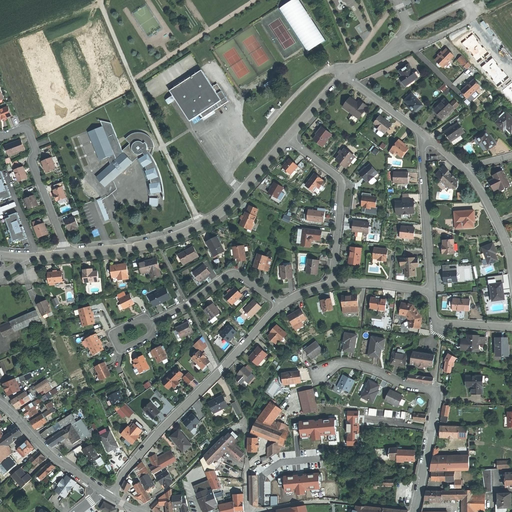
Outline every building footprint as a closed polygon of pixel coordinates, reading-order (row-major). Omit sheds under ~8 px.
[(304,0),(293,0),(282,8),(307,45),(311,52),(330,39),(304,0)] [(440,61),(439,62),(439,63),(446,70),(447,69),(453,63),(457,58),(450,52),(446,56),(444,59),(443,58),(442,59),(440,61)] [(463,56),(458,60),(463,65),(468,61),(463,56)] [(463,65),(462,66),(467,71),(472,66),(468,61),(463,65)] [(409,65),(400,71),(403,76),(401,78),(403,81),(407,86),(419,78),(416,74),(413,70),(409,65)] [(174,86),(170,89),(174,94),(173,94),(191,121),(201,115),(212,108),(215,112),(230,102),(223,92),(219,95),(214,88),(205,73),(201,68),(189,76),(191,78),(176,88),(174,86)] [(189,76),(174,86),(176,88),(191,78),(189,76)] [(472,85),(464,94),(469,99),(481,87),(475,80),(473,82),(471,84),(472,85)] [(278,81),(270,86),(274,92),(282,86),(278,81)] [(471,84),(463,92),(464,94),(472,85),(471,84)] [(219,85),(214,88),(219,95),(223,92),(219,85)] [(412,94),(405,101),(410,107),(412,108),(410,109),(415,114),(424,106),(412,94)] [(350,98),(344,107),(353,114),(354,112),(360,117),(365,109),(367,106),(364,104),(362,103),(360,105),(357,103),(350,98)] [(446,100),(433,111),(437,115),(439,117),(440,116),(444,120),(455,109),(451,105),(446,100)] [(7,107),(0,109),(0,119),(11,116),(7,107)] [(212,108),(201,115),(204,119),(215,112),(212,108)] [(511,117),(508,112),(497,123),(504,131),(507,128),(511,133),(511,117)] [(460,115),(450,122),(453,127),(459,124),(463,121),(460,115)] [(387,121),(381,117),(376,124),(378,126),(376,128),(382,132),(382,131),(383,130),(387,133),(393,126),(387,121)] [(104,126),(92,131),(95,139),(99,137),(100,139),(96,141),(97,145),(99,149),(104,147),(105,149),(100,151),(101,154),(103,159),(110,157),(112,164),(105,170),(106,171),(105,175),(108,179),(111,179),(112,181),(133,162),(130,159),(137,154),(142,151),(146,156),(141,159),(145,167),(146,166),(148,171),(147,171),(149,180),(151,179),(152,184),(151,184),(152,194),(154,194),(162,192),(161,183),(162,182),(161,174),(159,169),(157,164),(152,156),(148,150),(149,147),(155,148),(154,144),(153,141),(152,140),(151,138),(149,136),(147,134),(143,133),(141,132),(137,132),(134,134),(126,138),(131,144),(123,150),(112,122),(101,121),(104,126)] [(459,124),(453,127),(446,133),(449,138),(452,142),(461,136),(465,133),(459,124)] [(315,137),(313,139),(323,147),(326,143),(332,135),(322,127),(317,134),(315,137)] [(487,131),(477,138),(481,144),(483,142),(485,146),(489,150),(497,145),(487,131)] [(461,136),(452,142),(454,145),(463,139),(461,136)] [(14,142),(6,145),(10,155),(25,150),(22,140),(14,142)] [(404,145),(399,141),(392,150),(396,153),(403,158),(410,149),(404,145)] [(355,157),(346,149),(344,152),(341,155),(337,160),(340,163),(343,165),(343,164),(348,167),(352,162),(355,157)] [(130,159),(133,162),(137,158),(143,170),(148,186),(149,189),(149,196),(154,196),(154,194),(152,194),(151,184),(152,184),(151,179),(149,180),(147,171),(148,171),(146,166),(145,167),(141,159),(146,156),(142,151),(137,154),(130,159)] [(52,157),(43,161),(45,166),(47,172),(57,168),(52,157)] [(287,164),(284,168),(287,170),(291,174),(298,166),(290,160),(287,164)] [(371,165),(360,174),(364,177),(367,181),(368,180),(374,175),(377,172),(371,165)] [(291,174),(287,170),(285,173),(291,179),(300,168),(298,166),(291,174)] [(20,168),(16,169),(20,181),(27,178),(25,172),(23,167),(20,168)] [(450,171),(444,167),(437,175),(443,179),(443,182),(446,185),(447,185),(447,187),(449,189),(453,189),(454,190),(457,189),(459,187),(458,183),(457,183),(459,181),(456,178),(453,176),(452,176),(451,176),(450,175),(450,173),(450,171)] [(105,170),(97,177),(105,186),(112,181),(111,179),(108,179),(105,175),(106,171),(105,170)] [(7,183),(2,171),(0,172),(0,199),(4,198),(5,200),(12,197),(8,185),(6,186),(5,183),(7,183)] [(504,171),(498,174),(499,177),(496,178),(492,180),(495,185),(497,190),(500,188),(505,186),(505,187),(510,185),(504,171)] [(409,173),(394,173),(394,184),(409,184),(409,178),(409,173)] [(324,181),(315,175),(307,186),(315,193),(318,189),(318,188),(320,189),(322,186),(323,185),(325,183),(323,182),(324,181)] [(374,175),(368,180),(372,184),(373,184),(378,180),(375,177),(374,175)] [(272,188),(269,193),(278,198),(284,188),(275,182),(272,188)] [(57,189),(55,190),(56,194),(56,195),(57,198),(58,201),(67,198),(64,187),(63,187),(57,189)] [(35,195),(26,198),(30,209),(39,205),(37,200),(35,195)] [(377,198),(364,196),(363,201),(362,206),(363,206),(368,207),(376,208),(377,198)] [(102,198),(98,200),(105,221),(110,220),(102,198)] [(160,198),(150,198),(150,207),(159,207),(160,198)] [(409,198),(403,199),(403,202),(396,202),(396,209),(397,209),(397,215),(415,214),(414,206),(415,205),(416,204),(414,202),(415,201),(414,201),(412,204),(411,203),(410,203),(409,198)] [(1,206),(0,206),(0,215),(5,214),(4,212),(18,206),(16,202),(2,208),(1,206)] [(259,209),(251,205),(248,212),(247,212),(246,213),(245,215),(243,219),(240,225),(248,229),(252,222),(254,223),(257,217),(256,216),(259,209)] [(317,211),(309,211),(308,222),(324,223),(324,217),(324,211),(317,211)] [(475,211),(456,213),(457,224),(463,224),(463,229),(475,228),(474,222),(476,222),(475,217),(475,211)] [(23,224),(19,213),(11,216),(12,218),(7,219),(13,234),(12,234),(15,242),(20,240),(21,241),(29,238),(24,227),(22,228),(21,225),(23,224)] [(75,216),(66,220),(67,224),(69,229),(79,226),(75,216)] [(369,223),(354,221),(354,227),(353,232),(355,232),(362,233),(368,234),(369,223)] [(44,222),(35,226),(39,236),(46,233),(46,235),(48,234),(49,234),(44,222)] [(407,228),(402,227),(401,232),(401,237),(404,238),(410,238),(414,239),(414,234),(415,229),(413,228),(407,228)] [(322,231),(304,229),(304,230),(302,243),(302,245),(311,246),(311,242),(312,242),(313,241),(314,240),(315,239),(321,240),(322,236),(322,231)] [(212,239),(207,242),(211,249),(215,256),(225,251),(217,236),(212,239)] [(453,241),(444,241),(444,244),(444,246),(445,253),(445,254),(454,253),(453,241)] [(494,244),(482,248),(487,259),(489,264),(498,261),(495,254),(497,253),(496,248),(494,244)] [(187,250),(179,254),(184,264),(199,256),(194,246),(187,250)] [(245,246),(234,247),(235,256),(238,255),(238,257),(238,259),(239,261),(246,260),(245,252),(245,246)] [(361,249),(351,248),(350,250),(350,253),(351,253),(350,264),(360,266),(361,249)] [(388,250),(374,248),(373,258),(378,259),(381,259),(386,260),(387,260),(388,250)] [(269,257),(258,254),(254,267),(265,270),(268,258),(269,257)] [(273,259),(268,258),(265,270),(269,271),(273,259)] [(415,258),(401,259),(401,266),(405,266),(405,269),(406,276),(416,276),(415,267),(418,267),(418,263),(418,259),(415,260),(415,258)] [(148,261),(140,264),(142,273),(150,271),(152,278),(161,275),(159,269),(160,269),(157,259),(148,261)] [(319,261),(308,260),(307,273),(317,274),(318,268),(319,261)] [(117,265),(111,266),(113,277),(118,276),(122,276),(123,279),(128,279),(126,264),(124,264),(121,264),(121,265),(117,266),(117,265)] [(205,264),(194,272),(200,281),(206,277),(211,273),(205,264)] [(292,265),(281,266),(282,279),(287,279),(293,279),(292,265)] [(458,282),(457,268),(450,269),(450,265),(443,266),(443,273),(443,274),(444,275),(444,277),(443,277),(443,280),(443,282),(447,282),(447,284),(453,283),(453,282),(458,282)] [(86,270),(84,270),(84,273),(85,282),(99,281),(98,271),(93,272),(89,272),(89,271),(88,269),(86,270)] [(55,272),(49,273),(50,283),(55,282),(63,282),(62,271),(55,272)] [(496,280),(488,281),(489,285),(490,285),(492,301),(504,300),(502,292),(503,292),(503,287),(502,283),(496,284),(496,280)] [(230,292),(225,296),(233,304),(242,295),(235,287),(230,292)] [(166,289),(150,296),(155,306),(162,302),(170,298),(166,289)] [(120,299),(120,300),(124,309),(129,306),(135,303),(130,294),(126,296),(120,299)] [(358,313),(358,307),(358,296),(350,297),(342,297),(343,314),(358,313)] [(379,298),(372,297),(370,309),(379,310),(379,311),(386,312),(387,299),(379,298)] [(326,300),(321,301),(323,312),(333,310),(331,299),(326,300)] [(470,300),(453,299),(453,305),(453,312),(470,312),(470,300)] [(254,300),(244,310),(252,318),(257,312),(262,307),(254,300)] [(42,302),(38,304),(43,316),(44,315),(43,314),(47,312),(48,314),(52,312),(50,307),(51,306),(50,303),(47,304),(46,301),(42,302)] [(209,307),(205,310),(212,319),(216,316),(221,313),(214,303),(209,307)] [(413,305),(402,304),(400,315),(406,316),(410,321),(409,327),(420,329),(422,318),(417,311),(413,305)] [(90,306),(79,309),(80,314),(81,317),(93,314),(92,310),(90,306)] [(293,314),(288,317),(294,326),(301,322),(306,319),(301,309),(298,311),(298,312),(296,313),(294,314),(293,314)] [(36,310),(28,314),(32,324),(41,320),(36,310)] [(28,314),(10,321),(12,324),(1,329),(4,336),(32,324),(28,314)] [(93,314),(81,317),(82,321),(83,326),(95,323),(94,319),(93,314)] [(182,325),(176,328),(179,333),(181,337),(193,331),(188,322),(182,325)] [(301,322),(294,326),(296,330),(303,326),(301,322)] [(229,325),(220,335),(228,342),(233,337),(237,333),(229,325)] [(273,333),(269,337),(276,343),(280,340),(282,337),(283,338),(287,334),(278,326),(276,328),(274,329),(275,330),(273,333)] [(357,335),(346,333),(345,342),(346,342),(345,345),(344,351),(349,352),(354,353),(357,335)] [(96,334),(86,339),(91,350),(93,355),(104,350),(102,346),(98,338),(96,334)] [(479,336),(468,336),(467,340),(462,340),(462,349),(467,350),(475,351),(478,351),(478,350),(478,343),(479,338),(479,336)] [(385,339),(372,337),(369,356),(375,357),(380,358),(382,349),(384,349),(385,339)] [(508,338),(496,338),(496,355),(501,355),(501,356),(504,356),(506,356),(506,346),(508,346),(508,338)] [(306,346),(303,348),(312,360),(318,355),(324,351),(317,341),(308,348),(306,346)] [(157,348),(153,351),(155,356),(158,361),(167,357),(163,350),(162,346),(157,348)] [(267,355),(259,347),(254,352),(249,358),(258,365),(267,355)] [(199,351),(192,358),(203,369),(202,368),(205,365),(206,366),(208,364),(210,362),(205,358),(206,357),(201,352),(201,353),(199,351)] [(434,355),(414,351),(412,356),(411,364),(420,365),(420,366),(424,367),(424,366),(433,368),(434,355)] [(398,353),(393,352),(391,364),(398,366),(405,367),(407,355),(405,354),(398,353)] [(454,367),(455,362),(455,361),(457,358),(451,353),(446,361),(445,371),(447,372),(451,372),(452,367),(454,367)] [(138,357),(134,360),(136,363),(137,366),(141,373),(149,368),(143,355),(138,357)] [(268,356),(267,355),(258,365),(260,367),(266,361),(266,359),(268,356)] [(105,362),(96,367),(100,374),(102,379),(111,375),(110,375),(108,370),(107,367),(105,362)] [(241,370),(238,374),(240,375),(236,379),(242,384),(252,374),(245,367),(241,370)] [(177,368),(163,382),(170,388),(172,386),(177,381),(184,374),(177,368)] [(196,379),(190,373),(184,379),(190,385),(196,379)] [(300,373),(283,375),(284,385),(301,383),(300,378),(300,373)] [(24,375),(15,379),(17,384),(26,380),(24,375)] [(350,378),(344,375),(338,387),(344,389),(351,392),(356,381),(350,378)] [(435,379),(409,375),(408,381),(433,384),(435,379)] [(483,376),(467,376),(467,387),(469,387),(472,387),(472,394),(483,394),(483,376)] [(15,378),(4,383),(6,389),(9,395),(20,390),(17,384),(15,379),(15,378)] [(47,379),(28,391),(30,394),(33,392),(35,395),(45,389),(47,392),(53,388),(47,379)] [(369,383),(367,382),(363,391),(365,392),(363,397),(374,402),(379,390),(378,390),(380,385),(375,383),(370,380),(369,383)] [(338,387),(336,386),(334,391),(342,394),(344,389),(338,387)] [(162,395),(156,389),(153,392),(159,397),(162,395)] [(314,389),(299,392),(304,414),(319,410),(314,389)] [(397,393),(391,390),(386,400),(398,406),(403,396),(397,393)] [(119,391),(109,396),(110,400),(113,404),(123,399),(121,395),(119,391)] [(27,392),(13,400),(15,404),(18,408),(31,399),(30,396),(29,395),(27,392)] [(211,401),(209,402),(215,413),(228,406),(223,396),(218,398),(214,400),(211,401)] [(40,398),(32,403),(35,406),(42,402),(40,398)] [(32,402),(23,408),(26,413),(29,418),(38,412),(35,406),(32,403),(32,402)] [(159,411),(150,402),(143,409),(152,418),(156,415),(159,411)] [(260,434),(279,441),(268,447),(268,456),(268,458),(280,451),(279,444),(285,446),(289,433),(289,426),(279,423),(273,422),(282,410),(271,402),(258,420),(257,420),(249,437),(248,437),(248,439),(248,445),(248,452),(257,452),(258,438),(260,434)] [(127,404),(120,409),(126,415),(127,415),(128,414),(130,415),(134,412),(127,404)] [(451,405),(444,405),(442,415),(449,417),(451,405)] [(50,409),(43,414),(45,418),(52,413),(50,409)] [(120,409),(117,411),(124,418),(126,415),(120,409)] [(360,410),(350,409),(349,428),(363,430),(364,426),(357,426),(360,410)] [(74,443),(81,438),(86,435),(89,440),(96,435),(93,428),(89,430),(76,410),(47,429),(45,430),(41,434),(48,440),(47,441),(51,444),(54,447),(69,437),(74,443)] [(382,411),(360,410),(357,426),(364,426),(376,427),(376,424),(376,423),(362,422),(362,416),(381,418),(382,411)] [(395,412),(382,411),(381,418),(395,419),(395,412)] [(405,412),(398,411),(397,419),(396,425),(396,427),(403,427),(405,412)] [(45,418),(43,414),(31,421),(33,425),(36,429),(47,421),(45,418)] [(200,421),(193,414),(184,422),(188,426),(191,430),(194,427),(197,427),(197,424),(200,421)] [(11,419),(0,425),(0,430),(2,433),(15,424),(11,419)] [(137,421),(134,424),(141,430),(144,427),(137,421)] [(134,424),(130,428),(128,427),(123,433),(127,435),(125,437),(133,444),(137,439),(135,438),(138,435),(140,433),(142,430),(141,430),(134,424)] [(454,427),(441,426),(440,432),(440,438),(459,438),(460,427),(457,427),(454,427)] [(467,427),(460,427),(459,438),(469,438),(467,427)] [(19,428),(6,437),(10,443),(24,434),(19,428)] [(175,433),(171,436),(184,452),(192,445),(179,430),(175,433)] [(108,432),(101,435),(109,451),(114,448),(118,446),(111,431),(108,432)] [(230,433),(225,438),(225,437),(205,456),(209,464),(217,469),(223,462),(225,459),(220,455),(225,449),(239,461),(245,454),(240,450),(241,449),(236,444),(238,441),(234,438),(231,434),(230,433)] [(6,437),(0,441),(6,448),(8,446),(7,445),(10,443),(6,437)] [(0,441),(0,440),(0,450),(3,455),(11,450),(8,446),(6,448),(0,441)] [(29,441),(21,449),(27,456),(35,448),(29,441)] [(83,450),(80,445),(74,450),(79,458),(82,456),(86,454),(83,450)] [(83,450),(86,454),(91,463),(96,460),(100,458),(92,445),(83,450)] [(398,448),(376,449),(377,459),(397,457),(398,450),(398,448)] [(153,455),(150,457),(154,465),(150,468),(153,473),(162,468),(176,459),(175,458),(170,449),(167,451),(167,453),(157,458),(155,454),(153,455)] [(376,449),(364,449),(364,486),(370,486),(377,486),(377,479),(377,459),(376,449)] [(11,450),(3,455),(7,459),(14,454),(12,452),(11,450)] [(402,450),(398,450),(397,457),(397,460),(415,461),(415,456),(415,450),(402,450)] [(22,455),(18,451),(12,456),(22,468),(23,467),(28,463),(22,455)] [(271,497),(257,499),(257,497),(257,478),(261,478),(262,478),(286,470),(288,486),(289,486),(292,503),(302,501),(299,481),(300,481),(298,465),(311,460),(307,451),(298,454),(298,452),(289,455),(289,454),(270,461),(268,458),(268,456),(261,458),(265,463),(257,465),(250,469),(250,476),(251,504),(260,508),(272,506),(271,497)] [(41,452),(32,460),(36,465),(41,461),(46,457),(41,452)] [(100,458),(96,460),(100,467),(106,463),(102,456),(100,458)] [(204,468),(205,471),(213,489),(220,488),(214,470),(217,469),(208,465),(205,457),(201,460),(204,468)] [(469,461),(432,462),(430,471),(470,470),(469,461)] [(511,461),(498,461),(498,469),(511,468),(511,461)] [(57,467),(51,463),(45,468),(51,473),(57,467)] [(141,463),(134,468),(139,478),(141,477),(148,473),(141,463)] [(28,475),(22,468),(13,476),(24,488),(34,479),(29,473),(28,475)] [(162,469),(154,473),(156,478),(158,477),(163,484),(163,483),(166,487),(173,482),(171,478),(172,478),(168,470),(165,472),(163,468),(162,469)] [(326,469),(316,470),(316,475),(317,483),(327,482),(326,469)] [(491,469),(483,470),(486,489),(486,492),(492,491),(491,469)] [(43,471),(38,474),(43,480),(48,476),(43,471)] [(65,473),(62,471),(52,481),(55,484),(65,473)] [(446,471),(439,471),(439,472),(433,472),(433,476),(433,480),(446,480),(446,471)] [(463,471),(453,471),(454,480),(454,485),(454,489),(463,489),(463,471)] [(142,483),(144,486),(152,481),(149,476),(148,473),(141,477),(144,482),(142,483)] [(78,483),(69,476),(66,480),(65,479),(60,486),(61,487),(58,491),(67,498),(71,493),(70,493),(71,491),(73,491),(73,489),(74,487),(75,487),(78,483)] [(131,485),(128,476),(122,487),(124,489),(127,491),(131,485)] [(154,485),(152,481),(144,486),(146,490),(149,488),(151,487),(152,489),(155,487),(154,485)] [(134,486),(136,490),(143,486),(141,482),(134,486)] [(143,486),(136,490),(132,493),(132,494),(134,494),(135,495),(139,499),(140,498),(141,498),(142,500),(143,499),(145,503),(151,499),(145,490),(143,486)] [(220,488),(213,489),(213,490),(219,505),(226,504),(220,488)] [(207,489),(197,494),(204,511),(205,511),(209,510),(215,508),(214,508),(219,506),(219,505),(213,490),(208,492),(207,489)] [(442,491),(427,491),(425,500),(442,501),(442,497),(442,491)] [(476,511),(477,491),(463,491),(463,497),(462,511),(476,511)] [(484,511),(485,491),(477,491),(476,511),(484,511)] [(173,504),(172,497),(172,492),(163,496),(163,499),(159,499),(153,505),(151,508),(155,511),(160,511),(157,509),(160,506),(160,505),(168,505),(169,510),(167,510),(166,511),(173,511),(174,509),(174,508),(173,504)] [(511,493),(499,493),(499,502),(499,507),(509,507),(510,507),(509,502),(511,502),(511,493)] [(219,505),(219,506),(221,511),(235,511),(244,511),(243,502),(243,494),(234,495),(234,502),(226,504),(219,505)] [(186,500),(182,500),(182,496),(177,496),(177,497),(173,497),(173,504),(174,508),(178,507),(183,507),(187,505),(188,505),(186,500)] [(499,507),(499,502),(496,502),(496,511),(509,511),(509,507),(499,507)] [(115,511),(117,510),(105,503),(101,509),(106,511),(115,511)]
